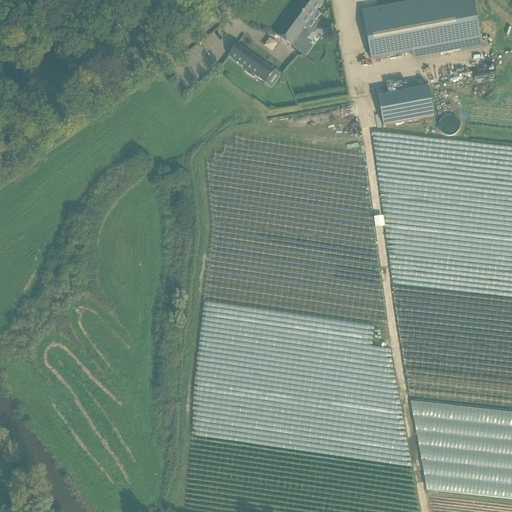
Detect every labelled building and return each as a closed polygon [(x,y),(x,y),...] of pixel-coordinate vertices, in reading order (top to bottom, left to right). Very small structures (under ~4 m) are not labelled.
[(318,0),(301,0),(275,36),(290,47),(305,58),(308,54),(301,49),(306,42),(309,38),(301,32),(316,12),(322,3),(318,0)] [(427,0),(362,12),(371,61),(452,46),(442,0),(427,0)] [(472,0),(442,0),(452,46),(480,41),(472,0)] [(237,45),(228,57),(245,70),(246,70),(245,72),(253,78),(254,76),(256,78),(265,84),(274,72),(237,45)] [(382,97),(377,98),(380,112),(383,126),(433,117),(428,88),(417,90),(382,97)] [(441,120),(442,131),(456,130),(455,119),(441,120)]
